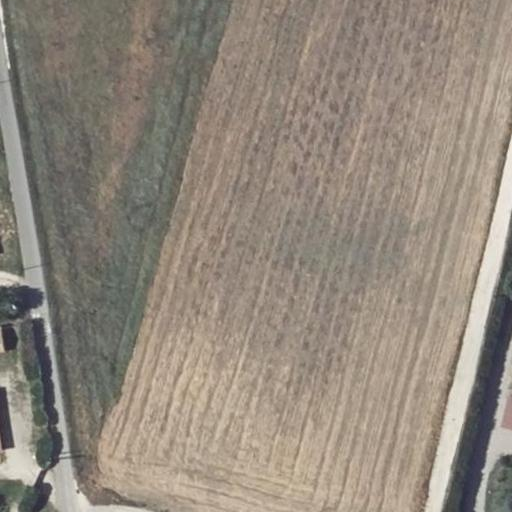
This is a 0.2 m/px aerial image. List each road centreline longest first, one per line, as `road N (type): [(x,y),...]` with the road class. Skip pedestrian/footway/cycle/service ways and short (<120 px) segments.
road 1 (residential): [(0,119),(64,511)]
road 2 (track): [(427,511),(511,156)]
